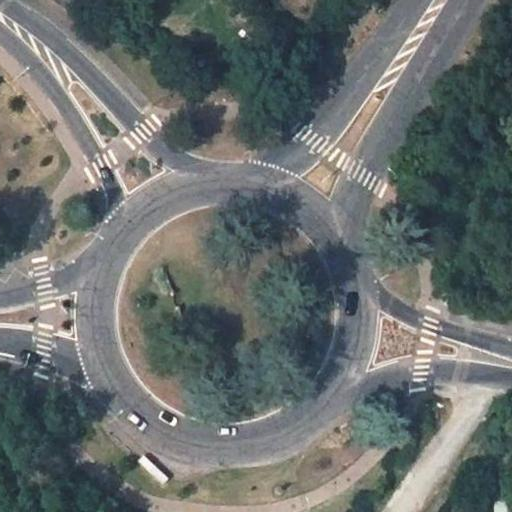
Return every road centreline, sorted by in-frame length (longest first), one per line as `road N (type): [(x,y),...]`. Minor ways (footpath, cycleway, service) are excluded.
road 1 (tertiary): [(213,183),(171,158),(58,40),(0,2)]
road 2 (secondary): [(323,229),(471,0)]
road 3 (secondary): [(105,372),(158,428),(208,444),(260,439),(324,396)]
road 4 (secondary): [(418,0),(312,138),(258,187)]
road 5 (tertiary): [(0,31),(25,51),(101,165),(118,233)]
road 6 (secondary): [(324,396),(422,370),(511,375)]
road 7 (secondary): [(511,349),(430,326),(345,267)]
road 8 (secondary): [(324,396),(352,334),(345,267)]
